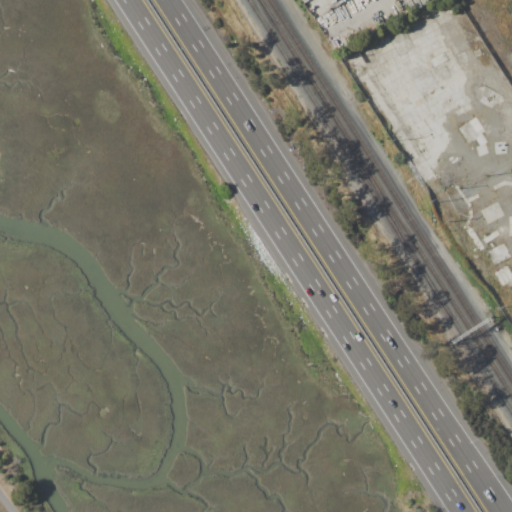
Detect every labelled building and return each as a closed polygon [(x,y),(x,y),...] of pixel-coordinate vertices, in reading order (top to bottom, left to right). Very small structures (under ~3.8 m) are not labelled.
[(357,25),(375,16),(377,21),(359,30),(357,25)] [(431,59),(442,53),(445,60),(434,66),(431,59)] [(356,54),(359,58),(351,65),(347,61),(356,54)] [(369,78),(382,100),(383,99),(387,105),(386,106),(408,141),(409,140),(413,146),(412,147),(418,156),(409,162),(360,84),(369,78)] [(494,116),(511,127),(511,150),(511,147),(489,132),(488,134),(485,131),(486,129),(485,129),(494,116)] [(476,117),(482,128),(475,132),(469,121),(476,117)] [(475,139),(480,136),(484,143),(480,146),(475,139)] [(435,176),(460,161),(469,175),(464,178),(467,182),(446,195),(435,176)] [(468,202),(493,190),(497,197),(472,209),(468,202)] [(464,231),(471,226),(486,247),(478,252),(464,231)] [(482,239),(496,230),(499,235),(486,244),(482,239)] [(492,249),(496,247),(500,254),(496,256),(492,249)] [(494,272),(506,265),(511,274),(511,279),(502,286),(494,272)]
